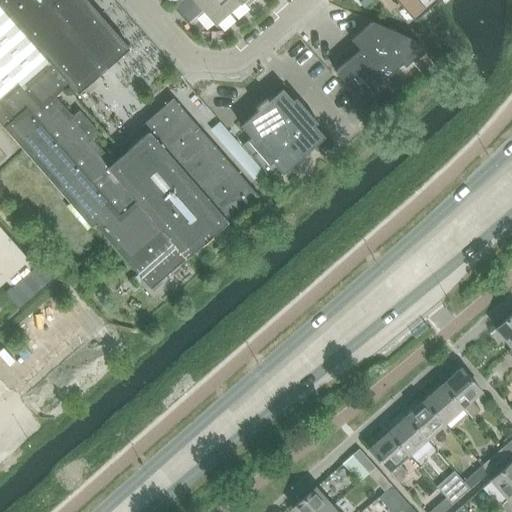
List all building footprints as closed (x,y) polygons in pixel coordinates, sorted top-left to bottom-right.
[(0,0),(0,97),(10,89),(16,95),(23,89),(20,86),(42,68),(47,64),(53,59),(73,81),(75,84),(81,90),(128,49),(87,4),(89,2),(86,0),(0,0)] [(180,0),(173,7),(174,8),(181,16),(187,24),(202,11),(215,25),(244,0),(243,0),(180,0)] [(362,0),(359,3),(364,9),(374,0),(362,0)] [(401,0),(412,11),(424,0),(401,0)] [(359,50),(334,71),(362,103),(381,87),(379,84),(402,64),(404,66),(423,50),(414,40),(372,22),(351,40),(359,50)] [(424,54),(413,63),(422,72),(432,63),(424,54)] [(0,97),(0,122),(90,227),(94,224),(152,290),(221,228),(258,196),(172,99),(142,125),(148,133),(114,163),(93,140),(100,134),(80,111),(74,117),(55,96),(73,81),(53,59),(47,64),(42,68),(20,86),(23,89),(16,95),(10,89),(0,97)] [(258,110),(252,116),(241,125),(251,137),(242,145),(269,177),(278,169),(282,174),(324,137),(315,125),(318,123),(296,98),(293,101),(287,94),(282,89),(269,101),(266,98),(255,107),(258,110)] [(0,287),(4,284),(8,289),(1,296),(16,312),(50,282),(36,266),(32,269),(0,233),(0,287)] [(511,314),(495,329),(511,348),(511,347),(511,314)] [(442,384),(463,407),(472,418),(479,411),(470,401),(481,391),(461,368),(442,384)] [(442,384),(424,400),(444,423),(463,407),(442,384)] [(424,400),(406,416),(426,439),(444,423),(424,400)] [(406,416),(388,432),(408,455),(426,439),(406,416)] [(408,455),(388,432),(369,448),(399,483),(408,475),(398,464),(408,455)] [(511,438),(499,449),(505,456),(511,450),(511,438)] [(499,449),(481,465),(487,472),(505,456),(499,449)] [(352,456),(369,474),(375,468),(359,450),(352,456)] [(511,462),(492,480),(508,498),(511,495),(511,462)] [(481,465),(463,481),(469,488),(487,472),(481,465)] [(369,474),(385,492),(391,486),(375,468),(369,474)] [(463,481),(445,497),(451,504),(469,488),(463,481)] [(385,492),(379,497),(391,511),(397,511),(401,510),(407,504),(395,490),(391,486),(385,492)] [(325,511),(332,506),(316,487),(293,508),(294,509),(291,511),(290,511),(325,511)] [(511,511),(511,495),(508,498),(502,504),(507,511),(511,511)] [(442,511),(451,504),(445,497),(428,511),(442,511)]
